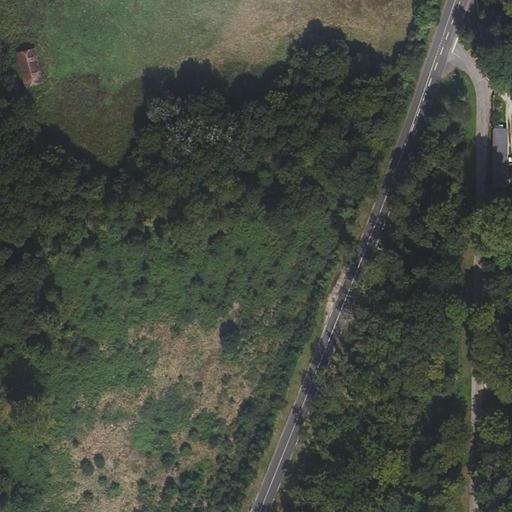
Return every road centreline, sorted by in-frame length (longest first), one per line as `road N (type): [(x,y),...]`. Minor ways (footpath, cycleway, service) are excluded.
road 1 (primary): [(257,511),(441,45)]
road 2 (unclassified): [(473,511),(470,69),(441,45)]
